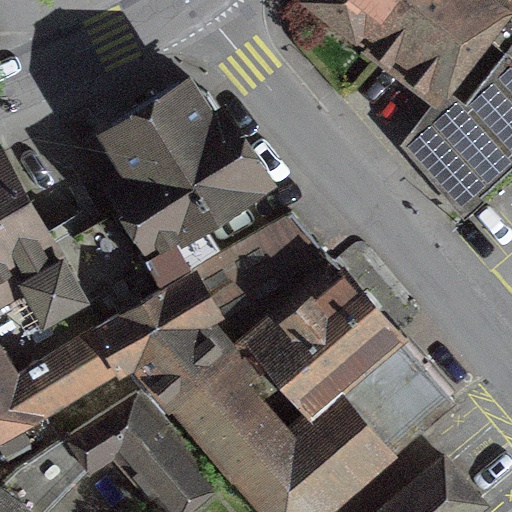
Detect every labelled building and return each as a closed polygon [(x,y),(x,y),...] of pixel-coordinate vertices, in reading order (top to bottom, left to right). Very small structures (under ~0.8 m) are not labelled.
[(328,0),(367,30),(389,0),(328,0)] [(389,0),(367,30),(386,44),(436,82),(479,26),(498,0),(389,0)] [(511,0),(498,0),(479,26),(505,50),(465,101),(440,122),(441,158),(476,198),(511,165),(511,0)] [(140,250),(159,281),(217,245),(198,216),(262,176),(208,90),(206,91),(205,89),(203,88),(201,86),(199,85),(197,85),(194,85),(192,85),(189,86),(187,87),(186,85),(182,88),(180,84),(114,125),(116,129),(113,132),(131,161),(115,171),(122,182),(119,184),(154,240),(140,250)] [(228,355),(226,351),(334,259),(291,209),(161,284),(159,281),(140,250),(137,252),(115,208),(54,242),(0,148),(0,342),(42,410),(118,364),(122,369),(133,363),(169,405),(175,401),(228,355)] [(320,511),(453,398),(334,259),(226,351),(228,355),(175,401),(269,511),(320,511)] [(0,433),(42,410),(0,342),(0,433)] [(0,511),(42,511),(82,470),(114,450),(167,511),(178,511),(215,480),(136,388),(16,466),(0,481),(0,511)] [(444,454),(376,511),(471,511),(484,501),(444,454)]
